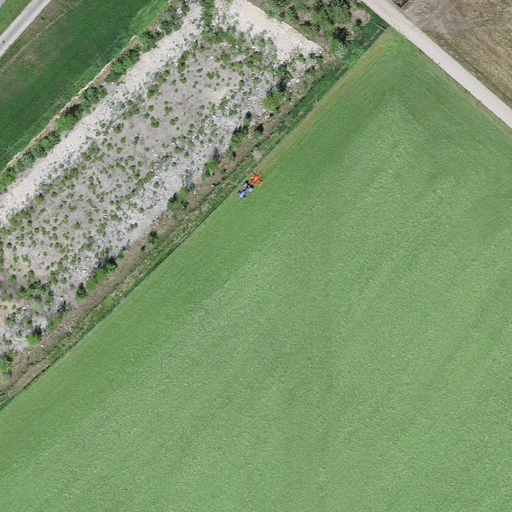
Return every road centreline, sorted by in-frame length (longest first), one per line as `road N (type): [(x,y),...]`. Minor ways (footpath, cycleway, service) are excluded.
road 1 (motorway): [(0,306),(307,0)]
road 2 (motorway): [(224,0),(0,228)]
road 3 (track): [(511,125),(368,0)]
